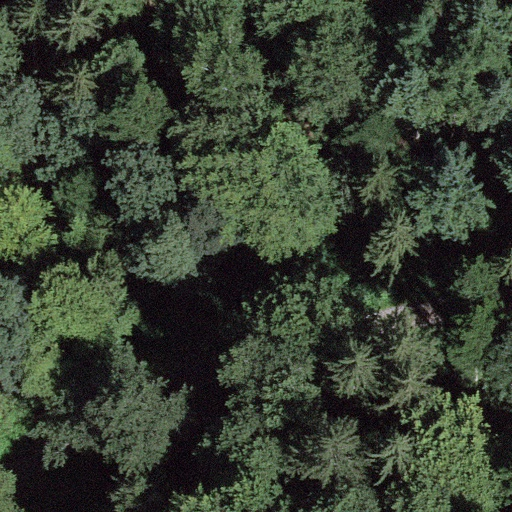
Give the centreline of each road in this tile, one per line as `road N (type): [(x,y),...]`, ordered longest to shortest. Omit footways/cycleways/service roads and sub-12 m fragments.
road 1 (track): [(359,322),(0,485)]
road 2 (track): [(511,277),(359,322)]
